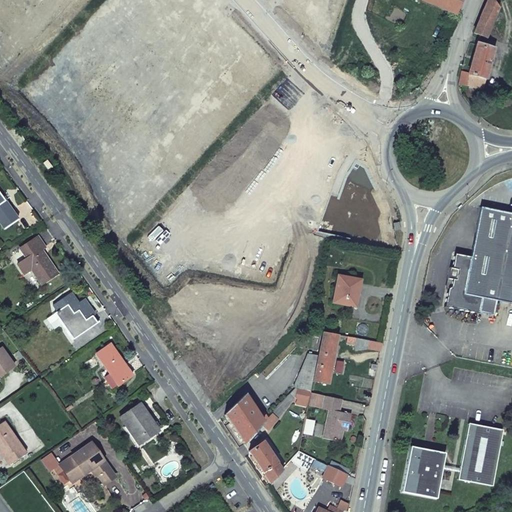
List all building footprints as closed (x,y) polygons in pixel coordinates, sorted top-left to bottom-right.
[(416,0),(454,15),(460,0),(416,0)] [(498,8),(491,0),(487,0),(473,33),(485,38),(498,8)] [(461,71),(457,84),(465,87),(466,85),(481,90),(493,50),(476,44),(468,73),(461,71)] [(28,132),(22,136),(26,142),(32,138),(28,132)] [(18,219),(0,194),(0,221),(5,229),(18,219)] [(511,304),(511,214),(484,209),(479,208),(478,213),(469,257),(453,254),(450,268),(448,268),(446,278),(451,279),(450,287),(446,289),(442,308),(460,311),(477,314),(477,313),(491,315),(494,301),(511,304)] [(39,251),(41,250),(45,247),(38,237),(21,249),(28,259),(18,266),(24,274),(32,269),(42,284),(57,274),(46,256),(43,258),(39,251)] [(357,281),(338,277),(334,303),(355,307),(357,296),(354,296),(357,281)] [(99,322),(87,305),(82,309),(78,304),(71,294),(53,305),(58,311),(55,314),(73,339),(99,322)] [(82,309),(87,305),(83,300),(78,304),(82,309)] [(333,356),(337,335),(324,332),(314,382),(328,384),(333,356)] [(380,351),(381,343),(348,337),(347,343),(355,346),(355,350),(367,349),(380,351)] [(104,378),(112,389),(131,376),(123,365),(125,364),(111,345),(96,355),(109,374),(104,378)] [(0,376),(14,367),(1,349),(0,350),(0,376)] [(297,387),(310,390),(317,355),(308,354),(294,387),(296,387),(297,387)] [(255,379),(258,382),(264,377),(261,373),(255,379)] [(308,399),(309,393),(310,390),(297,387),(295,397),(308,399)] [(324,396),(309,393),(308,399),(307,404),(322,407),(322,409),(329,411),(324,439),(341,443),(344,430),(344,425),(349,426),(351,415),(339,413),(341,400),(324,396)] [(225,415),(244,444),(267,419),(263,413),(259,415),(245,394),(225,415)] [(144,434),(148,439),(158,431),(139,404),(120,418),(136,441),(144,434)] [(0,454),(2,458),(4,457),(8,464),(25,453),(4,423),(0,425),(0,454)] [(468,425),(459,468),(458,472),(457,481),(491,486),(501,431),(468,425)] [(139,445),(148,439),(144,434),(136,441),(139,445)] [(250,452),(270,483),(282,470),(263,442),(250,452)] [(115,478),(91,443),(59,465),(71,483),(90,471),(94,477),(96,476),(103,486),(115,478)] [(437,497),(441,469),(442,465),(444,451),(410,446),(402,492),(437,497)] [(320,477),(322,479),(329,467),(323,464),(319,473),(320,477)] [(329,467),(322,479),(341,488),(344,481),(353,486),(354,479),(329,467)]
